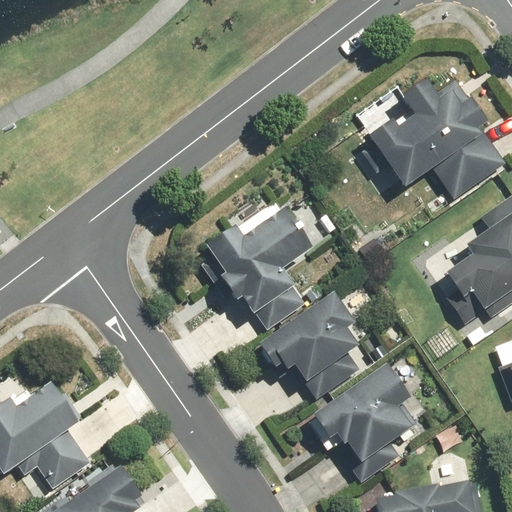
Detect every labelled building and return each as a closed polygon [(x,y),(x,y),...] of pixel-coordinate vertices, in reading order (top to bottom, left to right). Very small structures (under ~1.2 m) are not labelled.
[(388,127),(385,122),(361,140),(398,191),(427,170),(450,203),(501,165),(478,134),(484,129),(450,82),(430,97),(419,83),(404,94),(415,108),(388,127)] [(511,196),(477,219),(485,232),(458,249),(464,258),(436,276),(453,303),(466,294),(472,305),(476,311),(481,308),(488,318),(511,303),(511,196)] [(213,281),(229,303),(233,300),(247,318),(252,314),(264,331),(299,306),(275,272),(279,270),(303,253),(271,206),(233,232),(229,227),(211,241),(230,267),(213,281)] [(337,331),(345,325),(324,295),(252,347),(262,361),(267,357),(280,374),(289,367),(313,401),(355,371),(343,354),(350,350),(337,331)] [(511,362),(502,366),(511,395),(511,362)] [(397,456),(388,444),(413,426),(398,405),(402,402),(378,368),(307,419),(329,450),(337,444),(352,466),(363,480),(397,456)] [(62,397),(55,402),(45,388),(10,412),(2,401),(0,401),(0,473),(12,465),(35,498),(86,460),(63,428),(64,426),(77,417),(62,397)] [(112,473),(52,511),(132,511),(136,509),(112,473)] [(462,511),(460,489),(369,499),(369,511),(462,511)]
